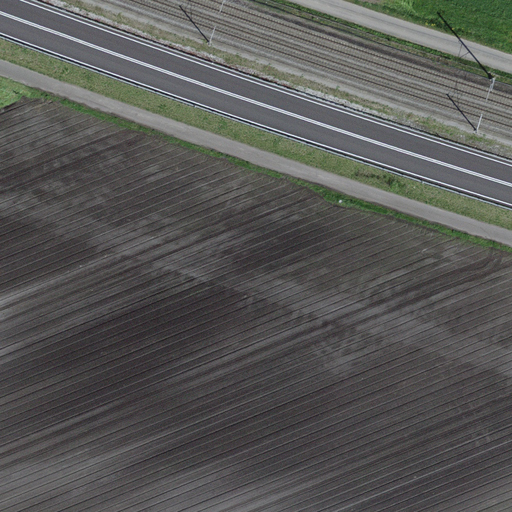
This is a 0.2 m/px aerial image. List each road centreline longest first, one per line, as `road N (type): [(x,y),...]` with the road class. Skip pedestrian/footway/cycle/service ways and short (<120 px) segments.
road 1 (trunk): [(511,184),(0,12)]
road 2 (track): [(0,66),(511,237)]
road 3 (unclassified): [(316,0),(511,64)]
